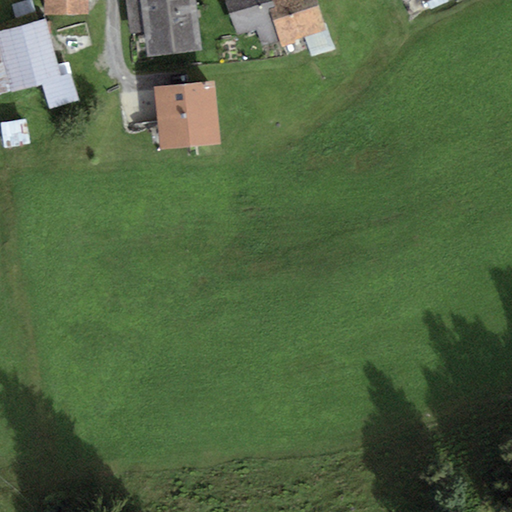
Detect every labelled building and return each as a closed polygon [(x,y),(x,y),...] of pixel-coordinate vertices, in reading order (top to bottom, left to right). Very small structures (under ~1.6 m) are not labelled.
[(93,0),(51,0),(51,16),(93,17),(93,0)] [(202,0),(153,0),(135,1),(138,37),(154,36),(155,60),(207,56),(202,0)] [(238,0),(248,37),(266,33),(270,47),(286,43),(278,11),(288,8),(286,0),(238,0)] [(286,0),(288,8),(278,11),(286,43),(292,58),(310,52),(307,43),(338,34),(328,0),(286,0)] [(56,25),(6,37),(7,41),(19,92),(52,85),(58,112),(84,106),(76,76),(69,78),(56,25)] [(7,41),(0,42),(0,91),(1,97),(19,92),(7,41)] [(228,88),(166,91),(169,152),(231,149),(228,88)] [(30,125),(7,128),(10,151),(33,149),(30,125)]
